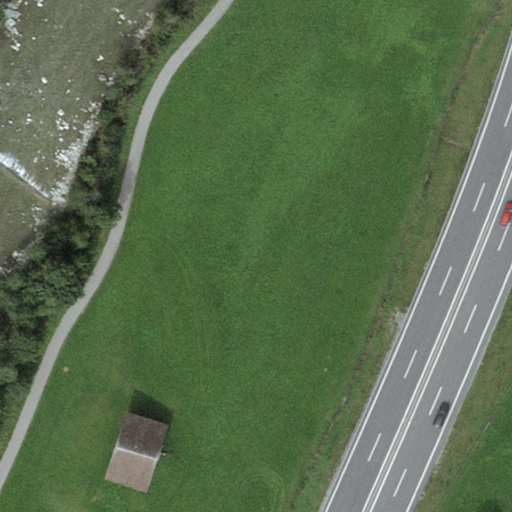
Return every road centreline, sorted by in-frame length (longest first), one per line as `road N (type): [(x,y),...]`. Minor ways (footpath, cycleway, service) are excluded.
road 1 (trunk): [(511,102),(344,511)]
road 2 (trunk): [(386,511),(511,215)]
